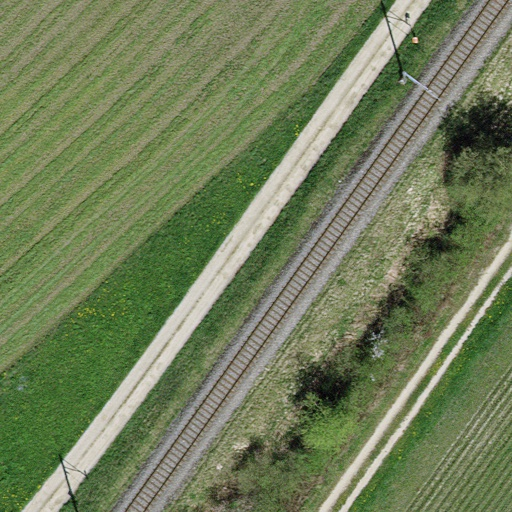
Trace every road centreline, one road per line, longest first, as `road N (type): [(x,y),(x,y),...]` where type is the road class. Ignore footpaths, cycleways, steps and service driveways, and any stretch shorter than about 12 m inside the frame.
road 1 (track): [(30,511),(246,237),(406,0)]
road 2 (track): [(511,214),(294,511)]
